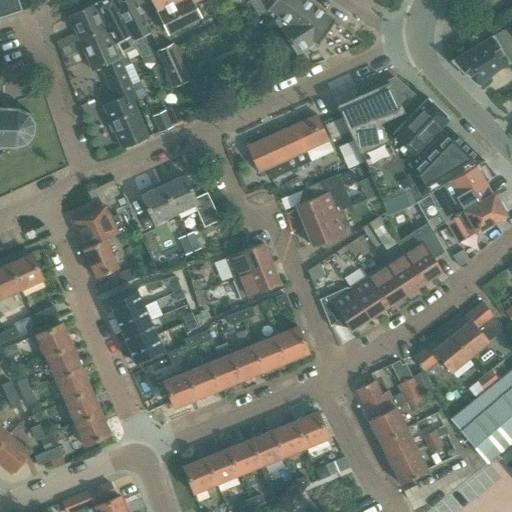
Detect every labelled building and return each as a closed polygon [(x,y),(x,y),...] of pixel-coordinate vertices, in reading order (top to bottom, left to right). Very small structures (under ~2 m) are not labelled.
[(0,0),(0,18),(21,11),(17,0),(0,0)] [(111,0),(103,0),(95,4),(125,67),(131,64),(126,53),(136,48),(131,39),(130,36),(111,0)] [(111,0),(130,36),(131,39),(136,48),(140,58),(149,54),(143,42),(154,38),(134,0),(111,0)] [(150,0),(168,35),(171,33),(198,19),(190,4),(198,0),(150,0)] [(257,18),(267,11),(267,10),(272,3),(267,0),(250,0),(247,3),(257,18)] [(267,10),(267,11),(295,55),(314,43),(317,45),(334,21),(305,0),(267,0),(272,3),(267,10)] [(75,31),(54,40),(57,48),(78,39),(84,52),(91,70),(100,67),(103,65),(118,99),(115,100),(103,106),(110,122),(107,124),(111,133),(114,131),(121,148),(147,137),(129,96),(133,94),(118,58),(113,46),(96,8),(95,5),(68,17),(75,31)] [(492,36),(451,60),(478,86),(496,70),(511,60),(511,47),(510,45),(511,43),(511,24),(507,27),(507,28),(492,37),(492,36)] [(188,80),(171,43),(157,49),(173,86),(188,80)] [(137,98),(144,95),(139,82),(132,85),(137,98)] [(415,186),(384,134),(377,123),(402,112),(400,108),(411,96),(410,95),(396,83),(390,85),(389,83),(338,106),(351,135),(351,134),(382,202),(415,186)] [(387,130),(384,134),(415,186),(420,195),(482,160),(451,130),(449,132),(442,124),(448,118),(427,98),(393,135),(387,130)] [(511,105),(508,100),(501,105),(506,111),(511,106),(511,105)] [(172,105),(163,110),(164,112),(170,125),(180,121),(172,105)] [(0,160),(3,161),(3,150),(4,150),(4,148),(13,148),(13,151),(16,151),(16,148),(25,146),(26,147),(28,146),(27,144),(33,137),(35,138),(36,135),(34,135),(35,125),(37,124),(36,122),(34,123),(29,115),(30,113),(28,111),(27,113),(18,109),(18,107),(16,107),(15,109),(6,108),(6,106),(4,106),(4,109),(0,108),(0,160)] [(164,112),(153,117),(160,132),(171,127),(170,125),(164,112)] [(317,116),(317,115),(246,147),(246,148),(248,147),(259,171),(257,172),(266,168),(271,179),(310,161),(305,150),(327,140),(318,120),(316,117),(317,116)] [(342,117),(324,125),(331,140),(349,131),(342,117)] [(352,140),(339,146),(349,168),(362,162),(352,140)] [(476,168),(429,194),(429,196),(445,223),(446,223),(446,222),(492,195),(477,169),(476,168)] [(176,213),(194,205),(198,203),(195,198),(185,175),(162,185),(176,213)] [(301,190),(305,201),(295,205),(303,226),(341,210),(351,206),(338,175),(301,190)] [(370,179),(360,183),(367,200),(378,195),(370,179)] [(152,224),(176,213),(162,185),(139,196),(152,224)] [(198,203),(194,205),(204,227),(219,220),(206,193),(195,198),(198,203)] [(396,195),(383,201),(389,214),(402,208),(396,195)] [(492,195),(446,222),(446,223),(458,243),(505,216),(493,195),(492,195)] [(341,210),(303,226),(312,246),(321,243),(325,252),(352,234),(351,234),(341,210)] [(77,226),(86,247),(104,239),(105,240),(124,231),(117,215),(108,219),(106,213),(77,226)] [(379,217),(369,224),(373,232),(384,225),(379,217)] [(429,226),(426,221),(395,241),(423,284),(441,271),(433,259),(444,252),(432,231),(429,226)] [(193,232),(185,235),(193,252),(200,248),(193,232)] [(185,235),(177,239),(185,255),(193,252),(185,235)] [(357,238),(346,245),(351,253),(362,246),(357,238)] [(104,239),(86,247),(82,249),(96,278),(117,268),(105,240),(104,239)] [(225,259),(233,279),(271,263),(262,243),(224,259),(224,260),(225,259)] [(351,253),(346,245),(336,252),(341,260),(351,253)] [(463,250),(453,256),(459,266),(469,260),(463,250)] [(400,255),(385,266),(404,295),(423,284),(402,252),(400,254),(400,255)] [(31,254),(8,264),(20,289),(42,280),(31,254)] [(271,263),(233,279),(241,298),(240,299),(240,300),(279,284),(271,263)] [(318,263),(307,271),(313,287),(316,285),(314,280),(324,276),(318,263)] [(0,298),(20,289),(8,264),(0,267),(0,298)] [(385,266),(367,277),(387,307),(404,295),(385,266)] [(118,274),(123,284),(134,279),(130,269),(118,274)] [(367,277),(349,289),(369,319),(387,307),(367,277)] [(190,282),(194,294),(202,291),(198,279),(190,282)] [(178,282),(169,287),(173,294),(182,290),(178,282)] [(369,319),(349,289),(349,288),(320,300),(319,299),(319,300),(330,327),(342,319),(350,331),(369,319)] [(182,290),(173,294),(176,301),(185,297),(182,290)] [(137,291),(108,304),(114,319),(144,306),(137,291)] [(202,291),(194,294),(198,306),(206,303),(202,291)] [(275,297),(280,310),(288,306),(284,294),(275,297)] [(144,306),(114,319),(121,333),(150,320),(161,315),(155,302),(144,306)] [(466,323),(452,335),(469,357),(481,347),(503,329),(488,309),(483,303),(463,318),(462,319),(465,321),(466,323)] [(31,316),(36,328),(59,318),(53,306),(31,316)] [(250,307),(238,312),(242,320),(254,316),(250,307)] [(191,312),(182,316),(185,324),(194,320),(191,312)] [(242,320),(238,312),(227,317),(230,325),(242,320)] [(150,320),(121,333),(127,348),(157,335),(150,320)] [(194,320),(185,324),(188,331),(197,327),(194,320)] [(35,335),(45,357),(71,346),(61,324),(35,335)] [(293,329),(274,336),(285,362),(308,353),(297,327),(293,329)] [(13,328),(2,333),(6,341),(18,336),(14,328),(13,328)] [(207,330),(195,335),(199,343),(211,338),(207,330)] [(157,335),(127,348),(134,363),(163,350),(157,335)] [(199,343),(195,335),(184,340),(187,348),(199,343)] [(433,343),(413,359),(423,371),(439,359),(449,372),(469,357),(452,335),(436,347),(433,343)] [(274,336),(252,345),(263,371),(285,362),(274,336)] [(14,344),(3,350),(6,358),(18,353),(14,344)] [(219,359),(208,363),(218,389),(240,380),(230,354),(225,344),(214,349),(219,359)] [(252,345),(230,354),(240,380),(263,371),(252,345)] [(45,357),(55,379),(81,368),(71,346),(45,357)] [(176,350),(167,353),(172,365),(180,362),(176,350)] [(399,361),(391,365),(395,372),(402,368),(401,366),(399,361)] [(208,363),(185,372),(196,399),(218,389),(208,363)] [(55,379),(64,401),(90,390),(81,368),(55,379)] [(453,417),(450,420),(459,430),(460,431),(459,431),(487,463),(511,441),(511,369),(492,385),(483,392),(461,410),(453,417)] [(491,369),(484,375),(491,384),(498,379),(491,369)] [(185,372),(162,382),(173,408),(196,399),(185,372)] [(491,384),(484,375),(477,380),(485,390),(491,384)] [(401,383),(398,385),(402,392),(406,401),(417,396),(420,394),(416,386),(412,378),(411,378),(409,379),(401,383)] [(25,379),(17,382),(21,394),(29,390),(25,379)] [(375,380),(356,390),(370,419),(395,407),(406,401),(402,392),(401,392),(390,397),(387,391),(382,394),(377,385),(375,380)] [(427,380),(416,386),(420,394),(432,389),(427,380)] [(10,382),(2,385),(6,396),(7,397),(15,394),(10,382)] [(29,390),(21,394),(27,406),(35,402),(29,390)] [(64,401),(74,423),(100,412),(90,390),(64,401)] [(15,394),(7,397),(12,409),(20,405),(15,394)] [(417,396),(406,401),(410,409),(421,403),(417,396)] [(370,419),(368,420),(379,442),(406,429),(395,407),(370,419)] [(100,412),(74,423),(84,446),(109,435),(100,412)] [(317,412),(294,421),(305,447),(328,438),(317,412)] [(294,421),(272,431),(282,457),(305,447),(294,421)] [(38,425),(30,429),(35,440),(38,439),(40,438),(43,437),(38,425)] [(0,443),(8,434),(0,426),(0,443)] [(443,426),(423,436),(427,444),(438,439),(447,434),(443,426)] [(406,429),(379,442),(389,463),(416,449),(406,429)] [(272,431),(250,440),(260,466),(282,457),(272,431)] [(43,437),(40,438),(47,452),(50,461),(53,469),(65,464),(52,433),(43,437)] [(8,434),(0,443),(0,463),(10,473),(28,451),(8,434)] [(438,439),(427,444),(431,452),(441,447),(438,439)] [(250,440),(227,449),(238,475),(260,466),(250,440)] [(227,449),(205,458),(216,484),(238,475),(227,449)] [(416,449),(389,463),(400,484),(426,471),(421,460),(416,449)] [(44,453),(34,457),(38,465),(50,461),(47,452),(44,453)] [(344,457),(335,460),(340,471),(349,468),(344,457)] [(216,484),(205,458),(182,467),(193,493),(216,484)] [(305,476),(293,481),(296,489),(308,484),(305,476)] [(296,489),(293,481),(281,486),(285,494),(296,489)] [(109,483),(62,502),(65,511),(71,511),(74,511),(82,508),(83,511),(126,511),(120,496),(113,499),(111,496),(114,495),(109,483)] [(260,495),(248,500),(251,508),(263,503),(260,495)] [(241,511),(251,508),(248,500),(237,505),(239,511),(241,511)]
